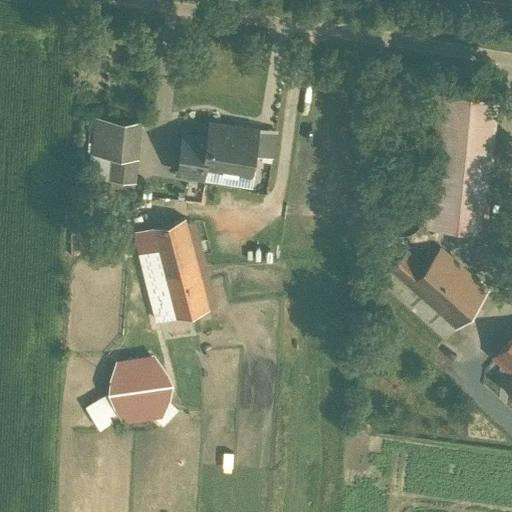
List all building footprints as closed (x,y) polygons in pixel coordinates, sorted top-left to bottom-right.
[(506,99),(440,93),(429,225),(495,231),(506,99)] [(136,186),(144,122),(102,118),(98,157),(114,159),(111,183),(136,186)] [(215,143),(188,138),(180,179),(210,185),(214,167),(259,176),(268,133),(219,123),(215,143)] [(411,177),(407,175),(399,174),(391,175),(385,179),(380,184),(377,191),(377,199),(380,206),(384,212),(389,215),(396,217),(402,217),(410,215),(414,211),(419,205),(421,197),(420,189),(417,183),(411,177)] [(189,219),(151,230),(179,326),(217,315),(189,219)] [(409,253),(379,285),(444,345),(493,294),(441,246),(423,266),(409,253)] [(511,339),(494,359),(511,374),(511,378),(501,390),(511,399),(511,339)] [(141,355),(135,356),(126,361),(118,372),(115,382),(118,396),(124,405),(131,410),(141,413),(150,413),(160,409),(168,402),(173,393),(174,384),(173,374),(168,365),(160,359),(151,355),(141,355)]
